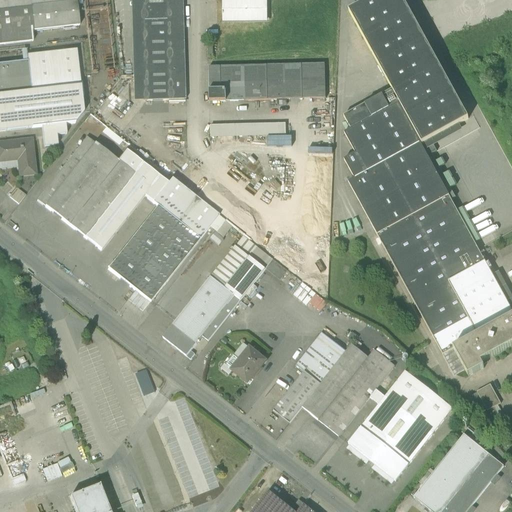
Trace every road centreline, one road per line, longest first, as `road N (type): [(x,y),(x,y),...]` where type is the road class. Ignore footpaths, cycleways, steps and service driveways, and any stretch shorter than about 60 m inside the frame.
road 1 (residential): [(347,511),(0,235)]
road 2 (unknown): [(137,345),(235,234)]
road 3 (unknown): [(0,508),(115,466)]
